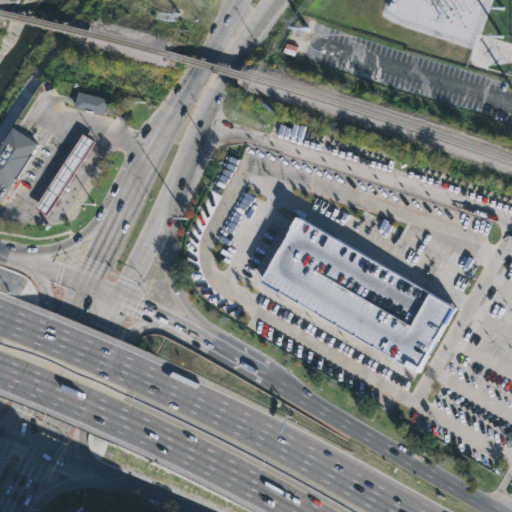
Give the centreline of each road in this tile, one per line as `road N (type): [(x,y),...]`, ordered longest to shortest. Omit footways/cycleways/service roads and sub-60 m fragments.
road 1 (secondary): [(290,392),(262,362),(198,322),(172,284),(167,239),(183,164)]
road 2 (motorway): [(400,511),(166,388)]
road 3 (secondary): [(194,337),(162,325),(128,335),(77,426),(82,457),(130,488)]
road 4 (secondary): [(498,511),(290,392)]
road 5 (secondary): [(290,392),(118,299)]
road 6 (secondary): [(6,437),(184,511)]
road 7 (secondary): [(237,0),(143,163)]
road 8 (secondary): [(183,164),(224,72),(272,0)]
road 9 (motorway): [(166,388),(0,319)]
road 10 (motorway): [(149,432),(304,511)]
road 11 (secondary): [(84,283),(6,437)]
road 12 (secondary): [(42,451),(118,299)]
road 13 (motorway): [(0,370),(149,432)]
road 14 (secondary): [(118,299),(183,164)]
road 15 (secondary): [(0,396),(43,306),(42,280),(30,263)]
road 16 (secondary): [(123,203),(69,242),(0,248)]
